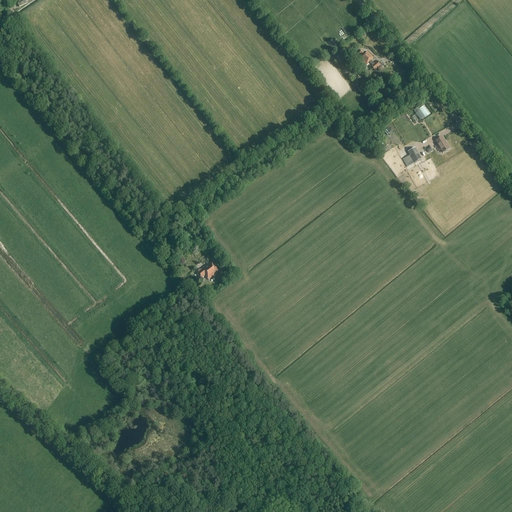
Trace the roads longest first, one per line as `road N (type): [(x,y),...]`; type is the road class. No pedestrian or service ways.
road 1 (track): [(9,0),(28,91),(143,229)]
road 2 (tertiary): [(511,184),(358,0)]
road 3 (track): [(146,511),(0,389)]
